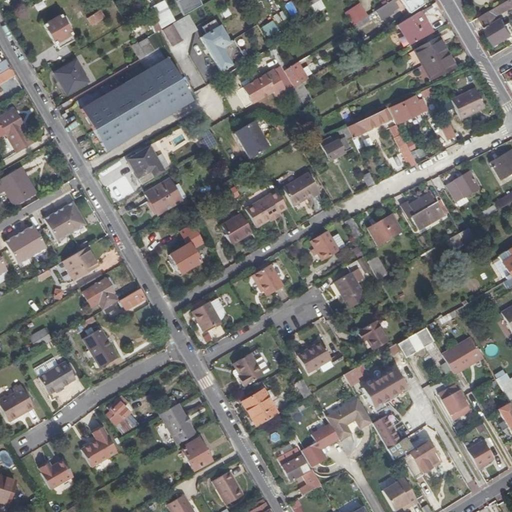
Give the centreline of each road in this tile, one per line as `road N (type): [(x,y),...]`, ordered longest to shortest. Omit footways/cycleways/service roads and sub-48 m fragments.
road 1 (residential): [(163,309),(336,208),(511,128)]
road 2 (residential): [(183,344),(18,446)]
road 3 (residential): [(194,364),(281,511)]
road 4 (residential): [(0,30),(82,173)]
road 5 (residential): [(82,173),(163,309)]
road 6 (unknown): [(477,499),(402,366)]
road 7 (residential): [(307,298),(194,364)]
road 8 (residential): [(511,112),(445,0)]
